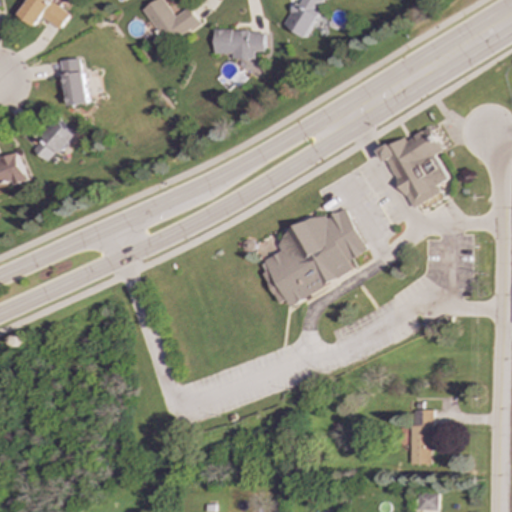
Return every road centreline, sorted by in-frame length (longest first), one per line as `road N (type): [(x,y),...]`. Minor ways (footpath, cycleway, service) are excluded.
road 1 (secondary): [(0,314),(212,215),(316,152),(353,115)]
road 2 (secondary): [(353,115),(304,129),(210,181),(0,275)]
road 3 (residential): [(490,132),(501,201),(497,511)]
road 4 (secondary): [(353,115),(511,18)]
